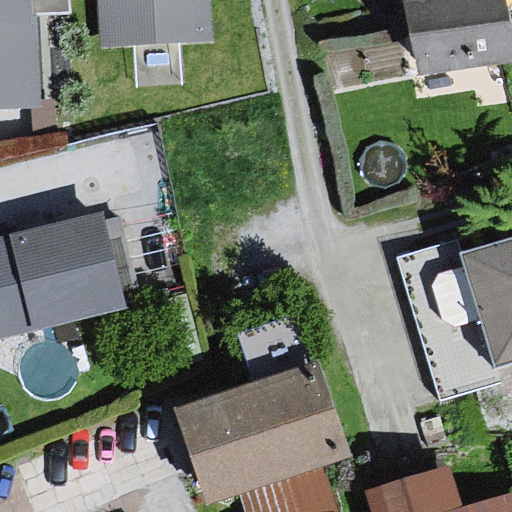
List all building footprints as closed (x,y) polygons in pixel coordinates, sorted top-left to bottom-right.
[(35,0),(0,0),(0,120),(39,121),(35,0)] [(209,0),(104,0),(107,55),(209,56),(209,0)] [(509,0),(413,0),(426,82),(511,73),(511,3),(510,2),(509,0)] [(165,209),(130,216),(140,268),(175,262),(165,209)] [(115,226),(0,250),(0,345),(138,320),(115,226)] [(511,256),(467,269),(503,381),(511,378),(511,256)] [(340,383),(188,423),(217,511),(248,511),(369,472),(340,383)] [(470,511),(457,479),(377,505),(379,511),(486,511),(470,511)]
